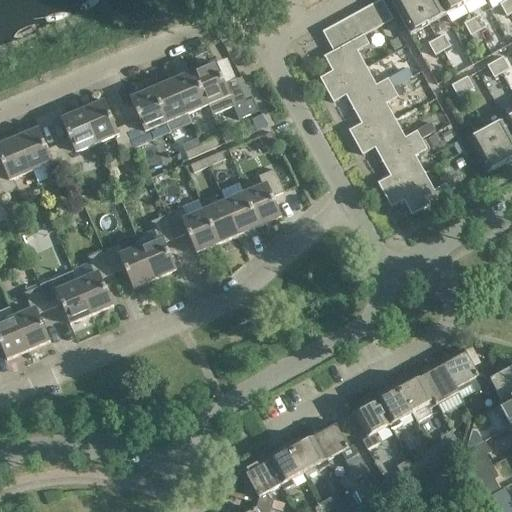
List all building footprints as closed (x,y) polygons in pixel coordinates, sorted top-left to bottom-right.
[(428,27),(413,0),(400,0),(392,5),(410,37),(428,27)] [(446,17),(436,0),(413,0),(428,27),(446,17)] [(464,7),(460,0),(436,0),(446,17),(464,7)] [(393,21),(382,1),(372,6),(383,26),(393,21)] [(511,14),(511,8),(508,1),(500,5),(507,17),(511,14)] [(383,26),(372,6),(362,12),(373,32),(383,26)] [(373,32),(362,12),(352,17),(363,37),(364,36),(364,37),(373,32)] [(363,37),(352,17),(342,23),(353,42),(363,37)] [(480,17),(472,21),(479,33),(486,29),(480,17)] [(479,33),(472,21),(464,25),(471,37),(479,33)] [(353,42),(342,23),(333,28),(344,48),(353,42)] [(344,48),(333,28),(323,34),(334,53),(344,48)] [(364,36),(363,37),(353,42),(344,48),(334,53),(324,58),(332,73),(320,80),(326,92),(367,69),(358,52),(369,45),(364,37),(364,36)] [(444,36),(437,41),(443,52),(451,48),(444,36)] [(397,39),(390,43),(394,51),(401,48),(397,39)] [(443,52),(437,41),(428,45),(435,57),(443,52)] [(510,70),(503,59),(495,63),(502,75),(510,70)] [(502,75),(495,63),(488,67),(494,79),(502,75)] [(216,64),(194,74),(209,107),(226,100),(230,110),(246,103),(237,80),(225,85),(216,64)] [(377,87),(367,69),(326,92),(333,104),(345,97),(353,112),(393,89),(388,80),(377,87)] [(407,70),(390,80),(395,88),(412,79),(407,70)] [(209,107),(194,74),(174,82),(188,116),(209,107)] [(474,91),(468,78),(460,83),(466,95),(474,91)] [(188,116),(174,82),(152,91),(167,125),(188,116)] [(466,95),(460,83),(452,87),(458,99),(466,95)] [(398,98),(393,89),(353,112),(361,126),(349,133),(355,145),(396,122),(387,105),(398,98)] [(167,125),(152,91),(131,101),(140,121),(128,126),(138,149),(154,142),(149,132),(167,125)] [(105,103),(83,112),(98,146),(115,138),(122,155),(138,149),(128,126),(116,130),(105,103)] [(98,146),(83,112),(61,121),(70,142),(59,146),(69,169),(84,163),(80,153),(98,146)] [(262,117),(252,121),(257,132),(267,128),(262,117)] [(406,140),(396,122),(355,145),(362,157),(375,150),(382,164),(422,142),(417,133),(406,140)] [(511,161),(511,136),(504,122),(486,131),(505,166),(511,161)] [(431,125),(418,132),(423,141),(436,134),(431,125)] [(39,131),(17,140),(31,174),(48,166),(53,176),(69,169),(59,146),(47,151),(39,131)] [(505,166),(486,131),(468,142),(486,176),(505,166)] [(449,133),(441,137),(445,143),(453,139),(449,133)] [(272,135),(262,139),(264,146),(274,142),(272,135)] [(435,137),(425,142),(429,151),(440,145),(435,137)] [(31,174),(17,140),(0,147),(0,160),(4,170),(0,171),(0,192),(2,198),(18,191),(14,181),(31,174)] [(217,140),(201,147),(204,154),(220,148),(217,140)] [(427,151),(422,142),(382,164),(390,179),(378,186),(384,197),(425,175),(415,158),(427,151)] [(458,143),(452,146),(458,156),(464,153),(458,143)] [(204,154),(201,147),(185,154),(188,161),(204,154)] [(226,161),(222,153),(206,160),(210,168),(226,161)] [(462,159),(456,162),(459,169),(465,166),(462,159)] [(210,168),(206,160),(190,167),(194,175),(210,168)] [(263,187),(246,195),(260,228),(282,219),(273,199),(285,194),(275,171),(259,178),(263,187)] [(435,192),(425,175),(384,197),(391,209),(403,202),(412,218),(452,195),(446,186),(435,192)] [(260,228),(246,195),(225,204),(239,237),(260,228)] [(239,237),(225,204),(204,212),(218,246),(239,237)] [(187,220),(183,210),(167,217),(177,240),(188,235),(196,255),(218,246),(204,212),(187,220)] [(177,240),(167,217),(151,223),(158,240),(141,248),(155,282),(177,272),(165,245),(177,240)] [(120,245),(104,252),(113,275),(125,270),(133,291),(155,282),(141,248),(124,255),(120,245)] [(113,275),(104,252),(88,259),(95,276),(78,283),(92,317),(114,308),(102,280),(113,275)] [(56,281),(40,287),(50,311),(62,306),(70,326),(92,317),(78,283),(61,291),(56,281)] [(50,311),(40,287),(25,294),(32,311),(15,319),(29,353),(50,343),(38,316),(50,311)] [(0,345),(7,362),(29,353),(15,319),(0,324),(0,345)] [(464,351),(442,364),(457,391),(457,390),(460,394),(463,401),(475,394),(474,392),(481,394),(485,380),(480,378),(464,351)] [(457,391),(442,364),(432,369),(434,373),(422,380),(437,407),(460,394),(457,390),(457,391)] [(511,369),(490,381),(485,380),(481,394),(487,396),(496,391),(503,403),(503,404),(511,399),(511,369)] [(437,407),(422,380),(410,387),(408,382),(398,388),(412,415),(418,425),(431,417),(428,412),(437,407)] [(412,415),(398,388),(376,400),(379,404),(378,405),(390,427),(390,428),(392,432),(401,427),(399,422),(412,415)] [(511,399),(503,404),(503,403),(498,406),(511,428),(511,427),(511,399)] [(376,400),(353,413),(368,439),(363,442),(368,451),(380,444),(375,436),(390,428),(390,427),(378,405),(379,404),(376,400)] [(349,450),(334,423),(311,436),(314,441),(314,440),(326,463),(327,462),(342,454),(347,463),(359,456),(354,447),(349,450)] [(440,439),(445,448),(456,442),(451,433),(440,439)] [(314,440),(314,441),(302,447),(300,442),(290,448),(305,475),(317,467),(320,472),(330,467),(327,462),(326,463),(314,440)] [(461,451),(456,442),(445,448),(450,457),(461,451)] [(485,443),(476,448),(482,459),(492,454),(485,443)] [(305,475),(290,448),(280,453),(282,458),(270,464),(282,487),(284,492),(294,487),(291,482),(305,475)] [(482,459),(476,448),(467,453),(473,464),(482,459)] [(260,500),(258,506),(272,510),(274,503),(269,494),(282,487),(270,464),(268,460),(245,472),(260,500)] [(417,476),(429,469),(424,460),(412,466),(417,476)] [(409,461),(397,468),(407,486),(419,479),(417,476),(409,461)] [(485,486),(486,486),(492,497),(501,492),(494,481),(485,486)] [(492,497),(488,499),(495,511),(511,511),(511,503),(505,490),(501,492),(492,497)] [(358,492),(346,498),(353,511),(363,511),(367,510),(358,492)] [(321,505),(324,511),(328,511),(337,508),(332,499),(321,505)]
